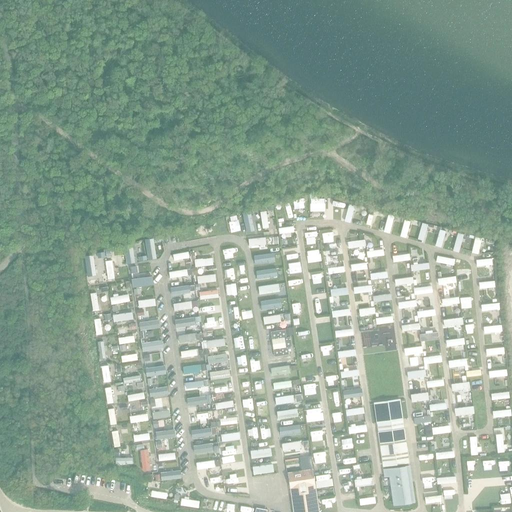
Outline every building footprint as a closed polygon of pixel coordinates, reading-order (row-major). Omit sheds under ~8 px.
[(350,223),(355,205),(349,204),(344,221),(350,223)] [(370,228),(374,211),(368,209),(364,226),(370,228)] [(250,211),(243,213),(246,230),(254,229),(250,211)] [(269,228),(266,211),(260,212),(263,229),(269,228)] [(389,233),(394,216),(388,214),(383,232),(389,233)] [(410,221),(404,220),(400,236),(406,238),(410,221)] [(428,224),(422,223),(417,241),(423,243),(428,224)] [(441,247),(445,231),(440,229),(435,246),(441,247)] [(453,251),(459,253),(463,234),(458,233),(453,251)] [(266,244),(265,237),(248,239),(249,246),(266,244)] [(471,253),(478,254),(482,239),(475,237),(471,253)] [(152,240),(145,241),(148,259),(155,258),(152,240)] [(365,246),(365,240),(348,242),(349,248),(365,246)] [(341,250),(340,243),(322,246),(323,252),(341,250)] [(132,245),(125,246),(127,262),(134,262),(132,245)] [(383,250),(366,252),(367,258),(384,256),(383,250)] [(188,252),(173,255),(174,261),(189,258),(188,252)] [(273,254),(254,257),(255,263),(273,261),(273,254)] [(392,256),(393,262),(410,260),(409,254),(392,256)] [(454,259),(437,256),(436,262),(452,265),(454,259)] [(194,260),(195,267),(213,265),(212,258),(194,260)] [(105,261),(108,279),(115,278),(112,260),(105,261)] [(366,263),(350,265),(351,271),(367,269),(366,263)] [(428,263),(410,265),(411,271),(429,269),(428,263)] [(96,285),(93,268),(87,269),(89,286),(96,285)] [(275,276),(274,269),(256,272),(257,279),(275,276)] [(185,270),(168,272),(169,278),(186,276),(185,270)] [(371,280),(387,278),(387,272),(370,274),(371,280)] [(215,274),(197,276),(198,284),(216,282),(215,274)] [(437,279),(438,285),(456,282),(455,276),(437,279)] [(413,283),(413,277),(394,279),(395,285),(413,283)] [(134,287),(151,285),(150,278),(133,280),(134,287)] [(190,292),(189,285),(171,288),(172,294),(190,292)] [(276,291),(275,285),(258,287),(259,293),(276,291)] [(353,287),(354,294),(372,291),(371,285),(353,287)] [(432,292),(432,286),(413,288),(414,294),(432,292)] [(218,297),(218,290),(199,292),(200,300),(218,297)] [(96,293),(90,294),(93,310),(99,309),(96,293)] [(130,301),(129,294),(110,297),(111,304),(130,301)] [(373,302),(391,300),(390,294),(373,296),(373,302)] [(442,305),(459,303),(459,297),(442,299),(442,305)] [(139,308),(155,306),(155,299),(138,301),(139,308)] [(279,306),(279,299),(260,302),(261,309),(279,306)] [(416,306),(416,300),(398,302),(398,308),(416,306)] [(175,310),(191,307),(191,301),(174,304),(175,310)] [(220,307),(203,309),(203,315),(221,313),(220,307)] [(332,317),(350,315),(349,309),(331,311),(332,317)] [(435,315),(435,309),(417,312),(417,318),(435,315)] [(114,322),(129,320),(129,314),(113,316),(114,322)] [(263,317),(264,324),(281,322),(280,315),(263,317)] [(376,324),(393,322),(392,316),(376,318),(376,324)] [(176,320),(177,327),(193,324),(193,317),(176,320)] [(460,318),(443,320),(444,326),(461,324),(460,318)] [(100,319),(94,319),(96,335),(102,334),(100,319)] [(223,323),(205,326),(206,332),(224,329),(223,323)] [(420,329),(419,323),(401,325),(402,332),(420,329)] [(353,335),(352,329),(334,331),(335,337),(353,335)] [(275,357),(289,354),(287,347),(292,346),(290,337),(286,337),(285,330),(271,332),(275,357)] [(196,340),(195,333),(178,336),(179,343),(196,340)] [(119,345),(135,342),(134,336),(118,338),(119,345)] [(464,344),(464,338),(446,340),(446,347),(464,344)] [(207,348),(225,346),(224,339),(206,341),(207,348)] [(103,341),(97,342),(100,359),(106,358),(103,341)] [(159,350),(158,344),(142,346),(143,352),(159,350)] [(405,354),(422,352),(421,346),(405,349),(405,354)] [(181,358),(197,355),(196,349),(181,352),(181,358)] [(356,355),(355,349),(337,352),(338,358),(356,355)] [(121,356),(122,362),(138,360),(137,354),(121,356)] [(210,357),(211,363),(228,361),(227,355),(210,357)] [(424,364),(442,362),(441,355),(423,357),(424,364)] [(466,359),(448,361),(449,367),(467,365),(466,359)] [(104,382),(110,381),(108,365),(102,366),(104,382)] [(183,367),(183,373),(201,371),(201,365),(183,367)] [(270,368),(272,376),(290,373),(289,365),(270,368)] [(146,369),(147,376),(164,374),(163,367),(146,369)] [(359,375),(358,370),(340,372),(341,378),(359,375)] [(425,376),(424,370),(407,372),(408,378),(425,376)] [(488,371),(489,378),(507,376),(506,370),(488,371)] [(229,371),(211,374),(212,380),(230,377),(229,371)] [(141,381),(140,375),(123,378),(124,384),(141,381)] [(443,379),(426,382),(427,387),(444,385),(443,379)] [(291,387),(291,381),(273,383),(274,389),(291,387)] [(452,391),(470,389),(469,382),(451,384),(452,391)] [(214,388),(215,394),(233,391),(232,385),(214,388)] [(107,404),(113,403),(111,387),(105,388),(107,404)] [(149,391),(150,398),(166,395),(165,389),(149,391)] [(491,394),(491,400),(509,398),(509,392),(491,394)] [(144,393),(127,395),(128,401),(145,399),(144,393)] [(275,397),(276,405),(294,402),(293,395),(275,397)] [(205,396),(188,398),(189,404),(205,402),(205,396)] [(377,423),(379,432),(378,432),(383,466),(408,462),(403,429),(401,429),(399,419),(401,419),(398,399),(373,403),(376,423),(377,423)] [(216,410),(233,406),(232,401),(215,404),(216,410)] [(447,409),(446,402),(429,405),(430,411),(447,409)] [(364,413),(364,407),(345,410),(346,416),(364,413)] [(114,408),(108,409),(110,425),(116,424),(114,408)] [(295,409),(277,411),(278,418),(296,416),(295,409)] [(510,409),(493,411),(493,417),(511,416),(510,409)] [(152,412),(153,419),(169,417),(169,410),(152,412)] [(207,418),(206,412),(189,414),(190,420),(207,418)] [(148,420),(147,414),(129,416),(130,423),(148,420)] [(414,424),(431,422),(430,416),(413,418),(414,424)] [(296,423),(279,426),(280,433),(297,431),(296,423)] [(349,434),(367,431),(366,425),(348,427),(349,434)] [(431,428),(432,435),(451,432),(450,425),(431,428)] [(210,434),(209,428),(192,431),(192,437),(210,434)] [(114,447),(120,446),(118,430),(112,431),(114,447)] [(173,431),(156,433),(157,440),(173,438),(173,431)] [(239,432),(221,435),(222,442),(240,439),(239,432)] [(150,440),(149,434),(133,436),(134,442),(150,440)] [(497,453),(504,452),(502,434),(495,434),(497,453)] [(471,455),(478,455),(476,437),(469,437),(471,455)] [(301,438),(281,441),(282,448),(302,446),(301,438)] [(211,444),(194,446),(195,452),(211,450),(211,444)] [(250,451),(251,458),(272,456),(271,448),(250,451)] [(226,451),(227,457),(243,455),(242,449),(226,451)] [(312,453),(313,459),(329,456),(329,450),(312,453)] [(303,462),(302,454),(284,457),(285,464),(303,462)] [(215,467),(214,460),(196,463),(197,469),(215,467)] [(273,464),(252,467),(253,475),(274,472),(273,464)] [(243,466),(228,468),(229,474),(244,472),(243,466)] [(413,502),(408,466),(383,469),(384,476),(389,475),(391,492),(396,491),(397,504),(413,502)] [(293,511),(318,511),(312,469),(288,473),(293,511)] [(179,471),(162,473),(163,480),(180,478),(179,471)] [(204,485),(222,483),(221,476),(203,478),(204,485)] [(354,480),(355,487),(374,484),(373,478),(354,480)] [(229,494),(247,491),(246,484),(228,487),(229,494)] [(152,491),(151,497),(166,499),(167,493),(152,491)] [(199,501),(181,499),(180,505),(198,508),(199,501)]
